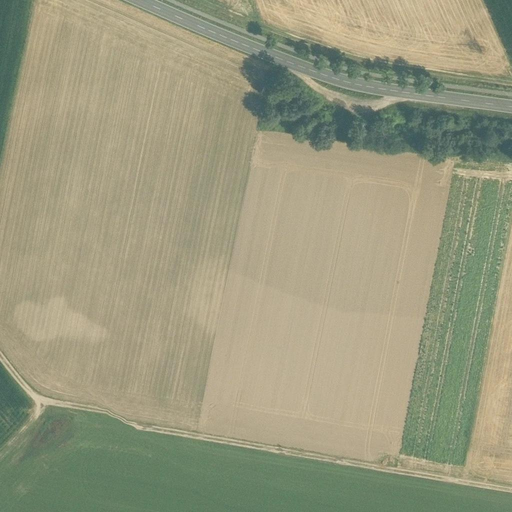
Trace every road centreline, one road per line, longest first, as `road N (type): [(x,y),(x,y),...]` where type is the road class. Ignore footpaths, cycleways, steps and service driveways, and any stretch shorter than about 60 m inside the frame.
road 1 (track): [(511,493),(46,415),(31,408),(0,366)]
road 2 (secondary): [(511,106),(350,83),(137,0)]
road 3 (track): [(197,0),(367,65),(511,84)]
